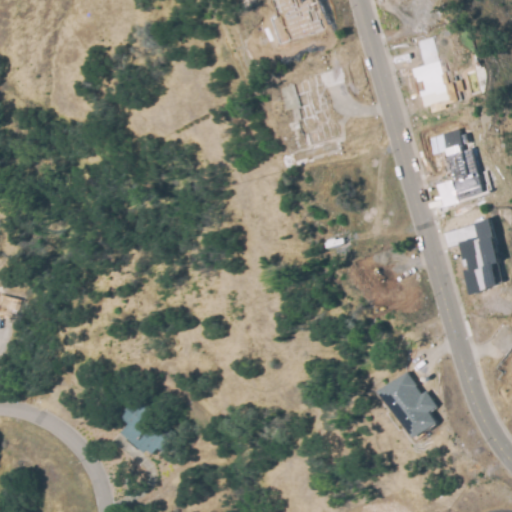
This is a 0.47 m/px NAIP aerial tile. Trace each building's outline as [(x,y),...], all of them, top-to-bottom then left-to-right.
[(460,145),(470,178),(481,175),(485,191),(460,198),(460,202),(445,206),(440,185),(455,181),(452,170),(448,171),(443,150),(433,153),(429,138),(458,130),(462,144),(460,145)] [(494,239),(502,265),(495,267),(501,287),(483,292),(484,294),(473,297),(472,295),(466,273),(471,271),(468,261),(465,262),(460,244),(474,240),(474,241),(478,240),(474,225),(491,220),(496,238),(494,239)] [(0,313),(12,316),(16,299),(0,294),(0,313)] [(416,385),(424,395),(427,392),(439,407),(431,413),(439,423),(419,438),(384,392),(409,373),(418,385),(416,385)] [(154,455),(149,450),(146,454),(123,433),(131,424),(126,419),(127,418),(123,414),(134,402),(141,409),(147,403),(156,411),(148,421),(145,418),(141,422),(154,434),(160,428),(175,442),(166,451),(161,447),(154,455)]
